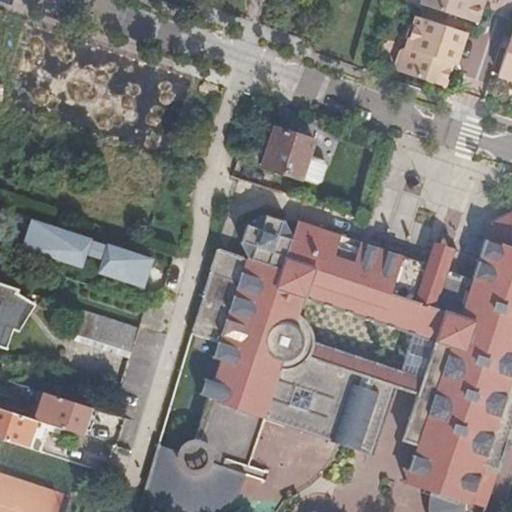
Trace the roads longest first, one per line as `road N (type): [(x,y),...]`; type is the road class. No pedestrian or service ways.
road 1 (residential): [(123,511),(198,255),(205,178),(240,80),(255,64)]
road 2 (residential): [(460,133),(255,64)]
road 3 (residential): [(255,64),(66,0)]
road 4 (residential): [(503,0),(460,133)]
